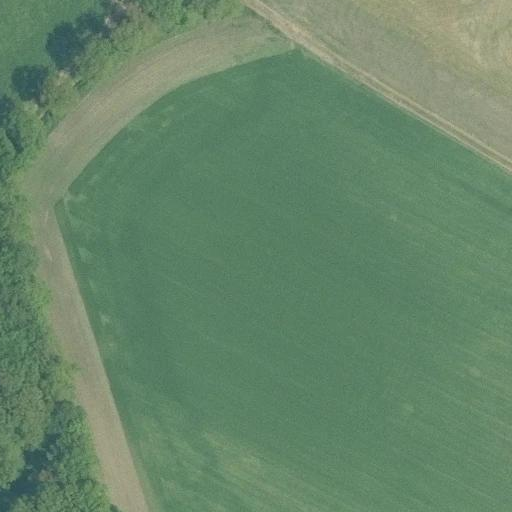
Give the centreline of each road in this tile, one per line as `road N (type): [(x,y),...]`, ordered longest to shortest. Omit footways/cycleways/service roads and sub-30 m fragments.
road 1 (track): [(238,0),(511,169)]
road 2 (track): [(0,290),(68,511)]
road 3 (track): [(124,12),(0,148)]
